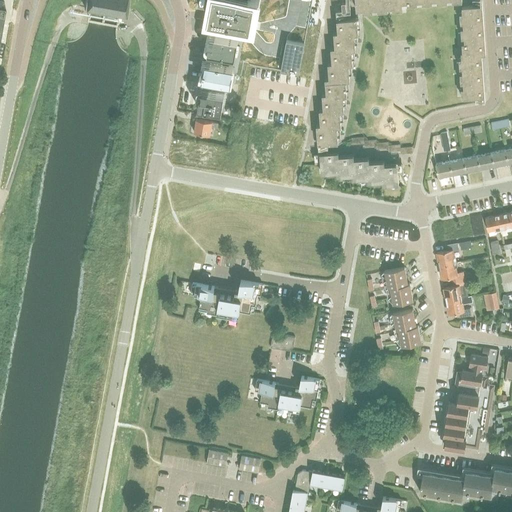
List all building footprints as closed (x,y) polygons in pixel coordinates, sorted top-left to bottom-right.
[(127,10),(128,0),(84,0),(84,3),(83,6),(126,13),(127,10)] [(197,11),(185,75),(239,85),(243,62),(281,69),(299,73),(304,42),(311,0),(202,0),(201,12),(197,11)] [(372,9),(371,0),(355,0),(357,10),(363,9),(364,12),(372,11),(371,9),(372,9)] [(387,8),(386,0),(371,0),(372,9),(378,8),(378,11),(387,10),(386,8),(387,8)] [(480,20),(479,5),(462,7),(463,13),(460,13),(461,22),(463,21),(480,20)] [(355,34),(357,34),(358,34),(357,18),(339,19),(340,34),(355,34)] [(480,20),(463,21),(464,28),(461,28),(462,36),(464,36),(481,35),(480,20)] [(358,41),(357,34),(355,34),(340,34),(336,35),(337,50),(351,49),(354,49),(355,49),(355,41),(358,41)] [(483,51),(481,35),(464,36),(465,51),(478,50),(478,51),(483,51)] [(354,56),(354,49),(351,49),(337,50),(333,50),(334,65),(348,64),(348,65),(351,65),(352,64),(352,56),(354,56)] [(479,65),(478,51),(478,50),(465,51),(461,51),(462,58),(459,58),(460,67),(462,67),(479,65)] [(349,80),(349,71),(352,71),(351,65),(348,65),(348,64),(334,65),(331,65),(332,81),(345,80),(349,80)] [(463,73),(460,74),(461,82),(463,82),(480,81),(479,65),(462,67),(463,73)] [(394,93),(393,105),(413,106),(414,73),(398,73),(397,93),(394,93)] [(345,80),(332,81),(328,81),(329,96),(343,95),(343,96),(346,96),(345,80)] [(482,96),(480,81),(463,82),(464,88),(461,88),(462,97),(464,97),(482,96)] [(201,89),(198,108),(222,111),(224,93),(201,89)] [(329,96),(325,96),(326,111),(340,110),(340,111),(343,111),(344,111),(343,103),(346,102),(346,96),(343,96),(343,95),(329,96)] [(341,126),(340,118),(343,118),(343,111),(340,111),(340,110),(326,111),(322,111),(323,127),(337,126),(340,126),(341,126)] [(217,127),(218,123),(196,119),(194,132),(210,135),(211,127),(217,127)] [(340,133),(340,126),(337,126),(323,127),(319,127),(320,143),(338,141),(338,133),(340,133)] [(447,132),(440,133),(442,142),(444,151),(450,149),(449,141),(447,132)] [(203,165),(205,150),(189,148),(187,163),(203,165)] [(506,149),(492,152),(495,166),(509,163),(506,149)] [(492,152),(478,155),(481,169),(495,166),(492,152)] [(335,158),(336,158),(336,155),(321,156),(322,173),(336,172),(335,158)] [(478,155),(464,158),(467,172),(481,169),(478,155)] [(350,158),(336,158),(335,158),(336,172),(336,176),(352,175),(351,161),(350,158)] [(464,158),(450,161),(453,174),(467,172),(464,158)] [(351,161),(352,175),(352,179),(367,178),(366,164),(366,160),(351,161)] [(453,174),(450,161),(436,164),(438,177),(453,174)] [(382,181),(381,167),(381,163),(366,164),(367,178),(367,182),(382,181)] [(381,167),(382,181),(382,185),(398,184),(396,166),(381,167)] [(509,213),(497,215),(501,231),(505,230),(505,228),(511,227),(509,213)] [(501,231),(497,215),(485,218),(488,232),(494,230),(495,232),(501,231)] [(493,254),(500,252),(498,241),(490,242),(493,254)] [(439,265),(455,261),(454,257),(453,258),(452,251),(458,250),(457,243),(445,245),(446,251),(436,253),(439,265)] [(455,261),(439,265),(441,278),(451,276),(452,281),(464,278),(462,271),(456,273),(454,262),(455,262),(455,261)] [(386,280),(406,276),(404,268),(385,271),(381,274),(386,280)] [(406,276),(386,280),(383,282),(387,288),(407,285),(407,284),(406,276)] [(453,286),(443,288),(445,300),(467,296),(464,278),(452,281),(453,286)] [(234,297),(225,296),(220,295),(221,291),(214,290),(214,287),(192,283),(190,294),(201,296),(198,310),(216,313),(215,316),(237,320),(239,310),(253,312),(256,294),(260,295),(262,284),(240,280),(238,291),(235,291),(234,297)] [(407,285),(387,288),(386,289),(391,296),(411,292),(409,284),(407,284),(407,285)] [(487,293),(490,309),(498,307),(495,291),(487,293)] [(411,292),(391,296),(388,298),(393,304),(413,300),(411,292)] [(467,296),(445,300),(448,313),(458,312),(459,316),(470,314),(469,307),(463,309),(462,304),(472,302),(470,295),(467,296)] [(394,321),(414,318),(412,309),(393,313),(389,316),(394,321)] [(414,318),(394,321),(391,324),(395,330),(416,326),(414,318)] [(418,325),(416,326),(395,330),(394,331),(399,337),(419,334),(418,325)] [(293,347),(295,337),(276,334),(272,337),(270,347),(289,350),(293,347)] [(419,334),(399,337),(396,340),(401,346),(397,349),(398,349),(401,346),(421,342),(419,334)] [(445,425),(443,435),(446,435),(444,446),(464,449),(465,446),(478,448),(479,440),(480,430),(486,431),(488,419),(490,408),(492,393),(493,385),(486,384),(488,373),(488,371),(489,367),(489,365),(487,364),(486,364),(487,357),(470,355),(469,366),(470,366),(470,369),(469,371),(462,370),(461,373),(457,372),(455,387),(452,402),(448,402),(447,413),(445,425)] [(294,393),(286,391),(281,391),(282,387),(274,386),(275,383),(256,379),(254,390),(262,392),(260,402),(268,403),(268,408),(299,413),(300,406),(311,408),(313,399),(316,400),(319,380),(301,376),(299,387),(296,386),(294,393)] [(228,452),(209,449),(207,463),(226,466),(228,452)] [(261,458),(242,455),(239,469),(258,472),(261,458)] [(491,466),(490,473),(488,487),(491,487),(498,489),(498,490),(500,490),(500,489),(503,490),(507,468),(491,466)] [(511,468),(507,468),(503,490),(511,490),(511,468)] [(464,478),(462,491),(467,492),(466,493),(468,493),(468,492),(474,493),(478,471),(465,469),(464,478)] [(342,489),(345,476),(312,470),(312,472),(302,470),(297,474),(294,490),(293,490),(288,511),(302,511),(306,492),(308,492),(310,483),(342,489)] [(432,495),(436,473),(422,471),(419,492),(424,493),(424,494),(426,495),(427,494),(432,495)] [(490,473),(478,471),(474,493),(480,494),(480,495),(482,496),(483,494),(490,495),(491,487),(488,487),(490,473)] [(449,475),(436,473),(432,495),(438,495),(438,496),(439,497),(440,496),(446,497),(449,475)] [(449,475),(446,497),(452,498),(452,499),(454,499),(454,498),(461,499),(462,491),(464,478),(449,475)] [(376,511),(398,511),(400,500),(382,497),(381,508),(377,507),(376,511)] [(364,511),(362,511),(363,508),(355,507),(356,504),(338,500),(336,511),(340,511),(364,511)]
